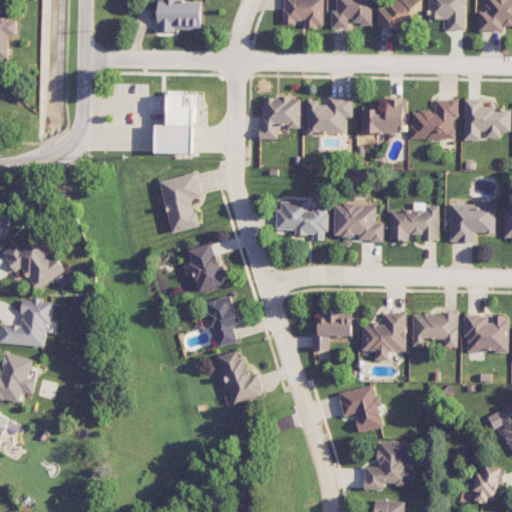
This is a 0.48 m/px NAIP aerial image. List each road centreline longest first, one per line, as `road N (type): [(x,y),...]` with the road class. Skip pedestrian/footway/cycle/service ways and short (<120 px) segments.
road 1 (residential): [(252,0),(236,64),(237,197),(325,470),(330,511)]
road 2 (residential): [(84,61),(511,67)]
road 3 (residential): [(511,274),(307,274),(265,286)]
road 4 (tertiary): [(85,0),(81,132)]
road 5 (residential): [(305,414),(267,429),(247,464),(243,511)]
